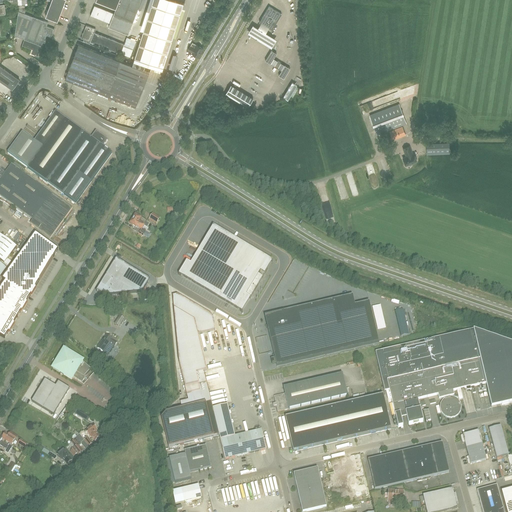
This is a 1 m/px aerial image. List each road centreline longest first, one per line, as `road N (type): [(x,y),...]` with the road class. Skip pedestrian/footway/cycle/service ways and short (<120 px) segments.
road 1 (primary): [(171,157),(328,253),(511,317)]
road 2 (primary): [(511,310),(334,248),(177,148)]
road 3 (unclassified): [(247,328),(284,262),(212,213),(194,219),(167,265),(172,283)]
road 4 (tertiary): [(0,406),(121,207)]
road 5 (unclassified): [(280,467),(448,428)]
road 6 (primary): [(173,133),(250,0)]
road 7 (primary): [(245,0),(166,127)]
road 8 (unclassified): [(280,467),(247,328)]
